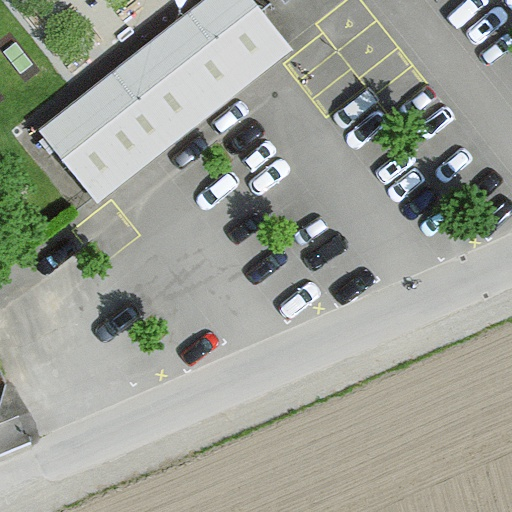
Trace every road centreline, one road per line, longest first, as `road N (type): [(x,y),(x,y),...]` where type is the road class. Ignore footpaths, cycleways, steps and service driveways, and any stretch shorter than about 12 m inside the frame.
road 1 (tertiary): [(511,261),(35,471)]
road 2 (unknown): [(464,243),(278,88)]
